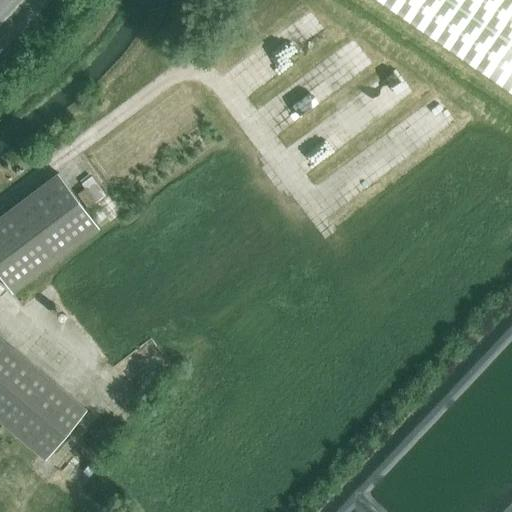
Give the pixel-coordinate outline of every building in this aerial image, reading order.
[(511,0),(377,0),(511,94),(511,0)] [(355,41),(301,81),(318,103),(371,63),(355,41)] [(375,85),(391,107),(414,90),(398,68),(375,85)] [(365,116),(333,135),(339,144),(371,126),(365,116)] [(221,161),(51,275),(108,360),(278,246),(221,161)] [(58,174),(0,216),(0,277),(12,293),(99,228),(58,174)] [(0,423),(2,425),(44,460),(87,408),(0,336),(0,423)]
